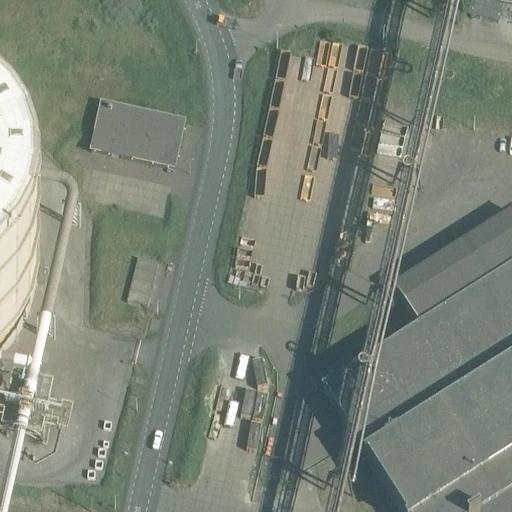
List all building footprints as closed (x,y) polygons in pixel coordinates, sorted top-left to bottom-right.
[(502,0),(473,0),(469,17),(497,24),(502,0)] [(184,123),(101,104),(90,152),(173,171),(184,123)] [(36,287),(36,276),(35,265),(33,254),(30,243),(26,232),(21,222),(15,213),(8,204),(0,196),(0,359),(3,356),(11,348),(17,339),(23,330),(28,319),(32,309),(34,298),(36,287)] [(511,511),(511,215),(511,214),(392,289),(414,324),(391,339),(396,347),(323,393),(398,511),(511,511)] [(35,260),(33,260),(35,285),(36,285),(44,284),(44,281),(43,260),(42,260),(35,260)] [(136,260),(126,303),(147,308),(156,265),(136,260)] [(24,395),(38,398),(42,383),(43,378),(28,375),(24,395)]
